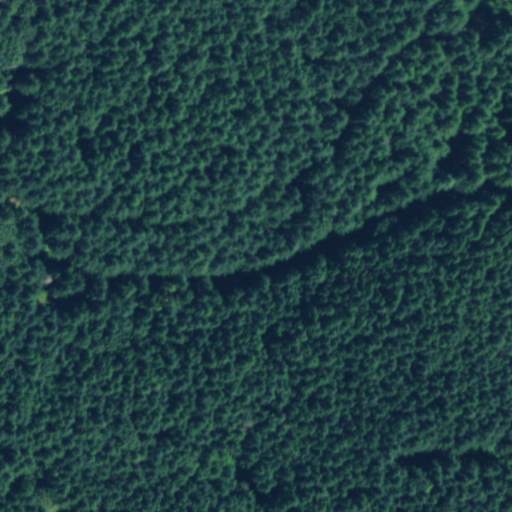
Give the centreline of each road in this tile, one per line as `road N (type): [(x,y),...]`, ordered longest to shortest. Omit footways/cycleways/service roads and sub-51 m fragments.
road 1 (track): [(0,191),(31,214),(152,223),(211,215),(330,146),(360,75),(385,47),(421,34),(511,27)]
road 2 (track): [(511,184),(419,202),(295,260),(223,276),(124,279),(75,271),(53,259),(31,214)]
road 3 (track): [(511,459),(480,451),(394,462)]
